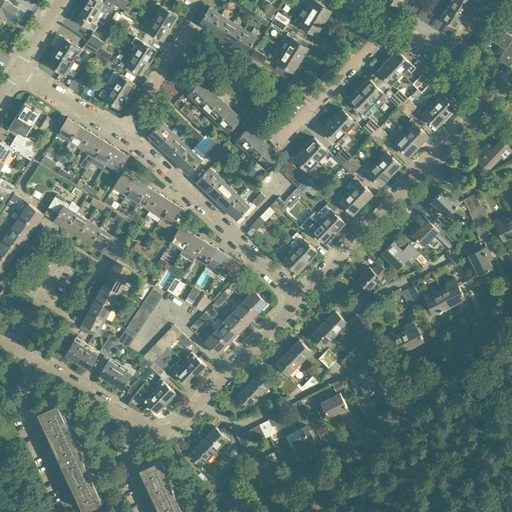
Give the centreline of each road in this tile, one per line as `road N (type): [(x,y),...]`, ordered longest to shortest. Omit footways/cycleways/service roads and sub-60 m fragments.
road 1 (residential): [(302,511),(511,293)]
road 2 (residential): [(483,107),(298,300)]
road 3 (residential): [(298,300),(122,134)]
road 4 (residential): [(298,300),(174,428),(158,434),(135,425)]
road 5 (residential): [(280,139),(393,22)]
road 6 (residential): [(72,511),(25,405),(37,363)]
road 7 (residential): [(122,134),(190,27)]
road 8 (residential): [(122,134),(17,69)]
